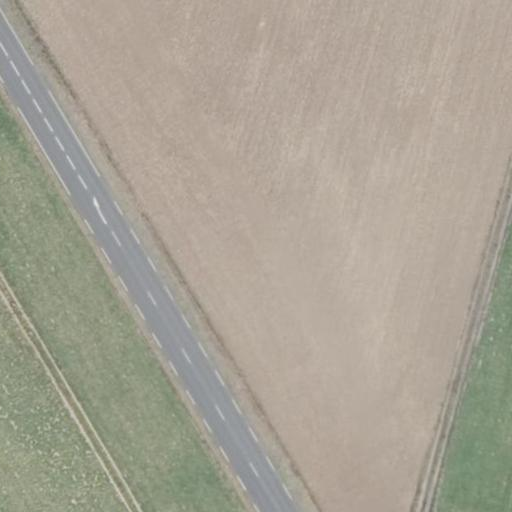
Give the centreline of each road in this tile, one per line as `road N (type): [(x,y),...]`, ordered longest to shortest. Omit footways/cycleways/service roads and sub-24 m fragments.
road 1 (secondary): [(0,53),(271,511)]
road 2 (track): [(511,187),(425,511)]
